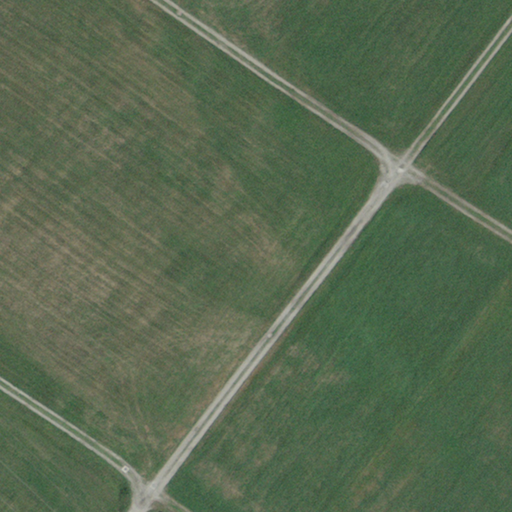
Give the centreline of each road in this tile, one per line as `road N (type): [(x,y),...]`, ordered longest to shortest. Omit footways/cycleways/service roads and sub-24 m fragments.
road 1 (track): [(136,511),(511,25)]
road 2 (track): [(511,242),(152,0)]
road 3 (track): [(140,506),(117,462),(0,382)]
